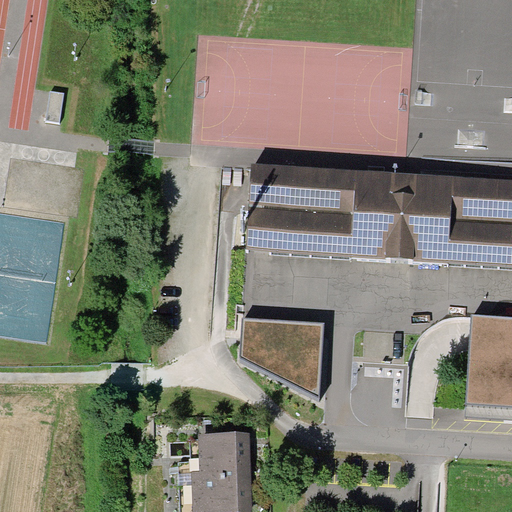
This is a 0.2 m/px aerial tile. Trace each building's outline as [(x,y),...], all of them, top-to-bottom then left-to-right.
[(65,94),(50,92),(46,122),(60,125),(65,94)] [(511,183),(252,167),(247,253),(511,270),(511,183)] [(511,322),(472,320),(466,419),(511,421),(511,322)] [(324,327),(243,321),(240,362),(320,399),(324,327)] [(251,511),(250,435),(198,437),(199,441),(190,441),(190,464),(179,464),(179,511),(251,511)]
